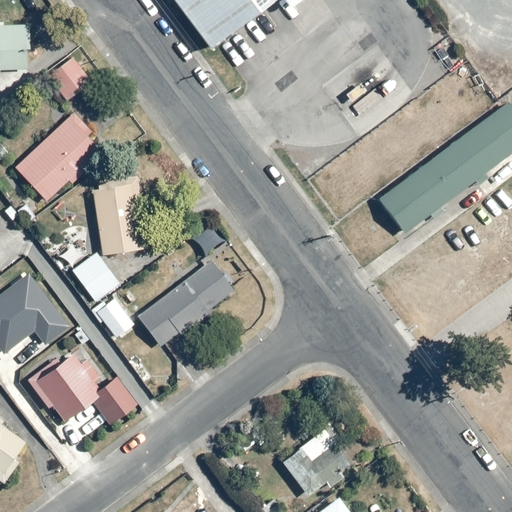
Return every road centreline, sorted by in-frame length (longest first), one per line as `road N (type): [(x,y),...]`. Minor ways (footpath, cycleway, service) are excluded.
road 1 (residential): [(339,311),(107,0)]
road 2 (residential): [(71,511),(339,311)]
road 3 (residential): [(490,511),(339,311)]
